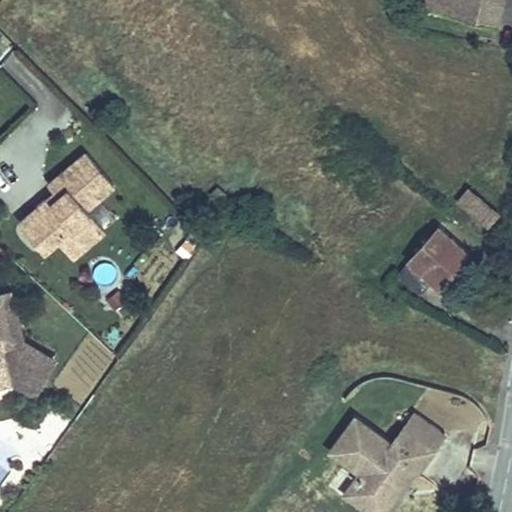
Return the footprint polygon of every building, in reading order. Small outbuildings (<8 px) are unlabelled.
[(417,0),(416,6),(498,26),(504,0),(417,0)] [(48,197),(19,222),(44,252),(58,240),(73,257),(105,230),(87,208),(114,185),(86,152),(49,184),(55,192),(59,196),(52,202),(48,197)] [(218,186),(211,193),(219,200),(225,193),(218,186)] [(470,189),(460,200),(487,224),(497,212),(470,189)] [(55,192),(48,197),(52,202),(59,196),(55,192)] [(439,227),(398,273),(421,293),(432,280),(439,286),(451,273),(447,269),(464,250),(439,227)] [(186,259),(196,247),(187,239),(177,250),(186,259)] [(464,250),(447,269),(451,273),(468,253),(464,250)] [(115,310),(127,301),(119,291),(107,300),(115,310)] [(0,381),(11,378),(6,363),(26,363),(39,370),(47,355),(23,341),(10,292),(0,294),(0,381)] [(54,359),(47,355),(39,370),(26,363),(6,363),(11,378),(35,393),(54,359)] [(443,425),(413,406),(404,421),(433,440),(443,425)] [(433,440),(404,421),(393,438),(355,413),(332,447),(361,467),(355,476),(357,497),(367,504),(392,497),(399,486),(391,480),(395,474),(399,477),(411,460),(417,464),(433,440)] [(355,476),(346,490),(357,497),(355,476)] [(379,511),(382,511),(392,497),(367,504),(379,511)]
